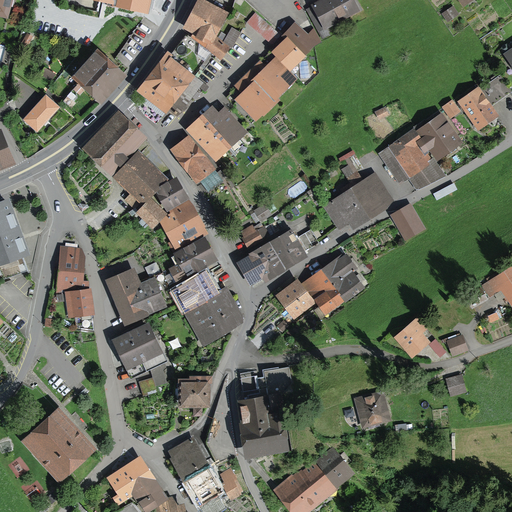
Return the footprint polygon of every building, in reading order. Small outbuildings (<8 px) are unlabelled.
[(0,0),(0,16),(8,18),(12,0),(0,0)] [(99,0),(112,3),(111,6),(148,14),(151,0),(99,0)] [(217,36),(216,35),(229,12),(207,0),(196,0),(182,27),(193,33),(191,36),(207,49),(217,36)] [(361,10),(355,0),(317,0),(310,4),(325,29),(361,10)] [(448,22),(459,14),(453,5),(442,13),(448,22)] [(246,22),(272,45),(281,34),(255,12),(246,22)] [(321,41),(313,27),(308,33),(295,21),(282,34),(281,35),(284,38),(287,35),(305,54),(313,46),(321,41)] [(229,45),(232,47),(241,32),(232,27),(223,41),(229,45)] [(215,55),(207,49),(191,36),(187,33),(172,52),(167,49),(136,89),(166,113),(168,110),(176,116),(190,106),(187,104),(204,82),(198,77),(215,55)] [(27,47),(33,36),(30,34),(26,34),(21,43),(27,47)] [(305,54),(287,35),(284,38),(271,51),(290,70),(306,55),(305,54)] [(223,41),(217,36),(207,49),(215,55),(221,60),(231,47),(229,45),(223,41)] [(511,46),(503,53),(511,65),(511,46)] [(102,104),(128,75),(98,47),(71,76),(102,104)] [(290,70),(271,51),(261,61),(259,59),(234,85),(236,87),(225,97),(251,122),(254,119),(256,121),(280,98),(278,97),(297,78),(290,70)] [(40,74),(52,81),(56,73),(44,67),(40,74)] [(492,105),(511,91),(511,88),(501,73),(480,88),(478,85),(457,100),(478,130),(499,115),(492,105)] [(60,106),(46,93),(22,118),(37,131),(60,106)] [(461,111),(452,99),(441,106),(450,119),(461,111)] [(212,104),(198,117),(213,132),(229,149),(249,131),(225,105),(219,111),(212,104)] [(389,114),(385,106),(374,111),(379,120),(389,114)] [(112,176),(130,158),(128,156),(147,136),(119,109),(82,147),(112,176)] [(425,118),(413,126),(430,151),(437,160),(463,142),(442,111),(428,121),(425,118)] [(200,145),(213,132),(198,117),(185,129),(189,133),(200,145)] [(416,190),(446,176),(433,157),(431,158),(427,153),(430,151),(413,126),(408,130),(409,131),(377,153),(398,183),(402,180),(403,182),(408,179),(416,190)] [(0,169),(16,163),(1,127),(0,127),(0,169)] [(229,149),(213,132),(200,145),(216,162),(229,149)] [(223,181),(214,170),(216,169),(189,133),(169,149),(196,184),(199,181),(208,193),(223,181)] [(168,178),(138,149),(130,158),(112,176),(132,195),(128,200),(137,210),(150,196),(155,191),(163,183),(168,178)] [(349,181),(360,173),(346,151),(341,154),(345,159),(338,164),(349,181)] [(391,194),(372,165),(360,173),(349,181),(319,200),(335,224),(345,217),(350,224),(381,204),(391,194)] [(189,198),(176,176),(163,183),(155,191),(167,211),(169,210),(189,198)] [(454,182),(433,193),(436,200),(457,189),(454,182)] [(9,196),(0,199),(0,268),(4,279),(28,270),(23,256),(30,253),(9,196)] [(167,213),(150,196),(137,210),(136,212),(153,228),(159,221),(164,216),(167,213)] [(198,214),(189,198),(169,210),(170,212),(178,225),(198,214)] [(426,228),(411,202),(390,214),(405,241),(426,228)] [(264,206),(257,210),(262,219),(269,214),(264,206)] [(256,223),(262,219),(257,210),(250,215),(256,223)] [(178,225),(170,212),(164,216),(159,221),(176,251),(209,233),(198,214),(178,225)] [(260,224),(254,228),(252,225),(242,232),(250,245),(268,235),(264,227),(262,228),(260,224)] [(311,230),(299,237),(307,250),(319,243),(311,230)] [(290,232),(270,243),(277,254),(270,258),(278,270),(304,255),(290,232)] [(176,251),(173,253),(174,254),(170,256),(175,264),(168,267),(176,282),(218,260),(205,236),(176,251)] [(270,243),(251,253),(252,255),(239,263),(253,285),(263,279),(257,269),(260,268),(266,277),(278,270),(270,258),(277,254),(270,243)] [(84,280),(85,257),(82,248),(60,245),(56,293),(65,294),(68,318),(95,314),(91,287),(89,287),(89,280),(84,280)] [(344,301),(345,302),(365,288),(353,271),(358,268),(347,252),(344,254),(343,253),(321,268),(344,301)] [(511,264),(481,285),(489,297),(494,294),(499,301),(505,297),(511,307),(511,264)] [(167,306),(155,276),(141,282),(134,267),(105,279),(125,325),(149,315),(149,314),(167,306)] [(326,314),(344,301),(321,268),(301,282),(316,303),(318,306),(314,309),(321,319),(326,315),(326,314)] [(183,311),(219,289),(206,269),(171,290),(183,311)] [(294,319),(316,303),(301,282),(298,277),(275,294),(294,319)] [(219,289),(183,311),(204,346),(243,322),(243,314),(227,285),(219,289)] [(472,309),(489,300),(481,286),(464,295),(472,309)] [(491,323),(500,319),(496,311),(487,315),(491,323)] [(423,332),(428,328),(417,316),(393,337),(412,358),(431,341),(423,332)] [(50,318),(45,318),(44,326),(53,327),(55,319),(50,318)] [(282,332),(289,326),(283,320),(277,326),(282,332)] [(157,391),(155,386),(167,382),(161,364),(168,361),(149,321),(112,339),(131,378),(150,369),(153,377),(139,381),(143,395),(157,391)] [(452,357),(469,350),(463,334),(446,340),(452,357)] [(446,351),(435,338),(429,344),(440,357),(446,351)] [(292,383),(289,365),(262,369),(263,376),(256,377),(259,393),(248,394),(248,397),(237,398),(240,421),(239,421),(244,458),(289,451),(281,394),(283,394),(292,383)] [(462,373),(445,378),(450,397),(467,392),(462,373)] [(178,407),(193,407),(193,416),(202,416),(202,407),(210,407),(210,383),(212,383),(212,375),(189,375),(189,377),(178,377),(178,407)] [(89,391),(86,387),(78,394),(81,398),(89,391)] [(354,398),(362,428),(391,420),(383,390),(354,398)] [(97,447),(58,405),(20,440),(59,482),(97,447)] [(183,481),(210,466),(193,436),(168,450),(171,456),(169,457),(183,481)] [(343,452),(336,443),(319,457),(340,484),(358,470),(350,461),(354,457),(347,448),(343,452)] [(132,496),(135,500),(148,491),(140,481),(152,473),(140,454),(106,477),(117,493),(112,497),(118,506),(132,496)] [(340,484),(319,457),(318,456),(302,469),(300,467),(276,485),(297,511),(308,511),(341,486),(340,484)] [(227,495),(210,466),(183,481),(198,507),(200,506),(203,511),(218,511),(222,510),(219,505),(222,503),(220,499),(227,495)] [(230,500),(242,494),(241,492),(243,491),(237,478),(238,478),(232,467),(220,474),(224,482),(221,483),(230,500)] [(169,497),(152,473),(140,481),(148,491),(135,500),(137,503),(138,502),(144,511),(146,511),(153,508),(169,497)] [(187,511),(185,502),(177,504),(172,496),(169,497),(153,508),(154,511),(187,511)]
